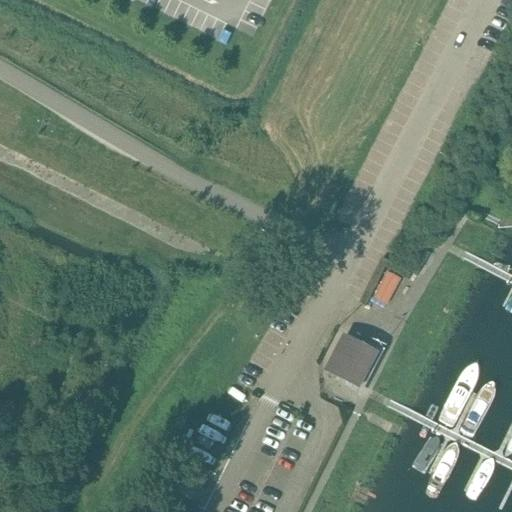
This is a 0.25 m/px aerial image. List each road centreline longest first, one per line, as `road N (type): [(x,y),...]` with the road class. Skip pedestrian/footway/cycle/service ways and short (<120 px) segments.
road 1 (residential): [(0,72),(344,263)]
road 2 (unclassified): [(344,263),(485,0)]
road 3 (unclassified): [(280,388),(344,263)]
